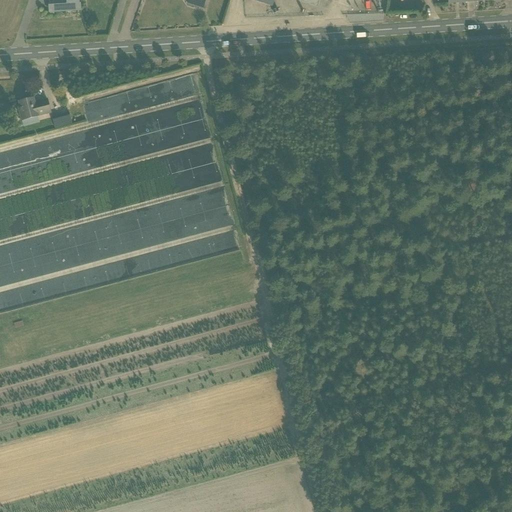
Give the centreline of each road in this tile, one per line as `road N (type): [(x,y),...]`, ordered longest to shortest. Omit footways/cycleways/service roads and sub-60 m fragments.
road 1 (tertiary): [(0,55),(511,22)]
road 2 (track): [(210,42),(207,67),(322,511)]
